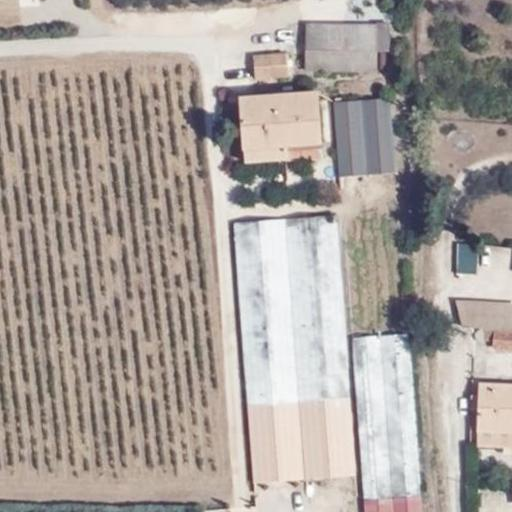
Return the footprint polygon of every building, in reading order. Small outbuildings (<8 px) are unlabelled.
[(392,8),(391,0),(119,0),(122,27),(392,8)] [(377,24),(377,26),(308,25),(306,71),(377,72),(377,51),(391,52),(391,24),(377,24)] [(251,83),(270,81),(267,56),(249,56),(251,83)] [(321,92),(242,98),(246,147),(289,144),(324,141),(321,92)] [(418,511),(396,104),(343,107),(365,511),(418,511)] [(247,163),(290,159),(289,144),(246,147),(247,163)] [(257,511),(354,511),(335,219),(239,225),(257,511)] [(511,249),(468,243),(475,269),(511,273),(511,249)] [(511,337),(494,336),(493,348),(511,349),(511,337)] [(511,384),(481,383),(481,396),(480,410),(478,445),(511,446),(511,384)] [(481,396),(473,396),(472,410),(480,410),(481,396)]
